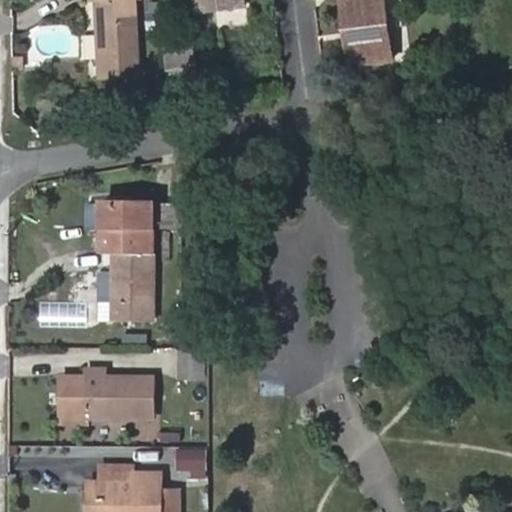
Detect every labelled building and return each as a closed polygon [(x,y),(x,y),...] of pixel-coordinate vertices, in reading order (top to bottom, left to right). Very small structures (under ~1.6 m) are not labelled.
[(135,0),(89,0),(95,0),(97,0),(101,75),(140,72),(135,0)] [(195,0),(198,13),(245,6),(243,0),(195,0)] [(342,0),(346,30),(356,28),(360,63),(392,58),(384,0),(342,0)] [(360,63),(356,28),(346,30),(351,64),(360,63)] [(190,40),(177,43),(180,54),(191,51),(190,40)] [(191,51),(180,54),(177,43),(163,45),(168,75),(195,71),(191,51)] [(156,254),(159,208),(109,206),(106,253),(114,253),(156,254)] [(113,320),(154,321),(156,254),(114,253),(113,320)] [(38,326),(85,327),(85,302),(38,302),(38,326)] [(179,376),(207,377),(206,349),(180,349),(179,376)] [(87,373),(63,372),(62,420),(88,420),(88,415),(154,417),(155,375),(106,374),(106,368),(87,368),(87,373)] [(206,446),(176,446),(175,477),(206,478),(206,446)] [(102,465),(102,481),(102,511),(162,511),(162,490),(162,472),(132,471),(132,465),(102,465)] [(88,511),(102,511),(102,481),(89,481),(88,511)] [(179,511),(180,490),(162,490),(162,511),(179,511)]
